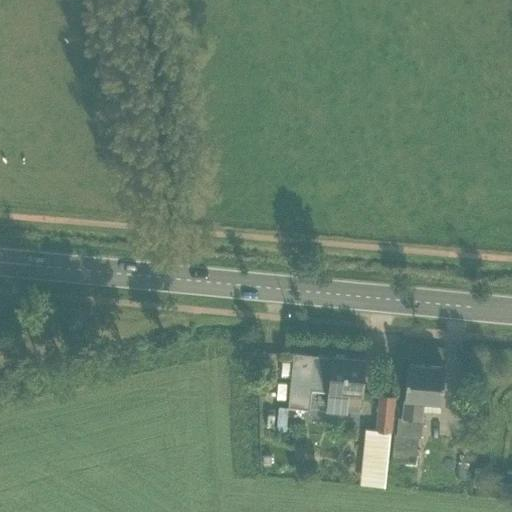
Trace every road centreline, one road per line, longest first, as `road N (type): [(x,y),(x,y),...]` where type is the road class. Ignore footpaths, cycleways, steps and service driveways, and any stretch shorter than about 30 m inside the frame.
road 1 (secondary): [(511,311),(0,265)]
road 2 (track): [(0,369),(190,326),(273,328)]
road 3 (track): [(275,289),(267,423)]
